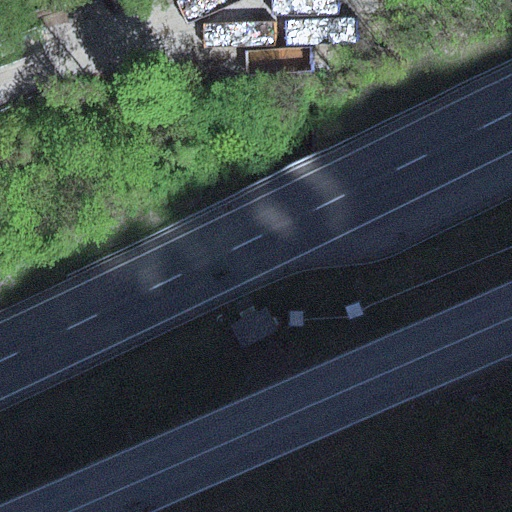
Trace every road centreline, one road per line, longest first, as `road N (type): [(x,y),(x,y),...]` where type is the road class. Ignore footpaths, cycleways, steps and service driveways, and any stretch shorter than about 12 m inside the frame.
road 1 (primary): [(511,114),(0,359)]
road 2 (tertiary): [(51,511),(511,313)]
